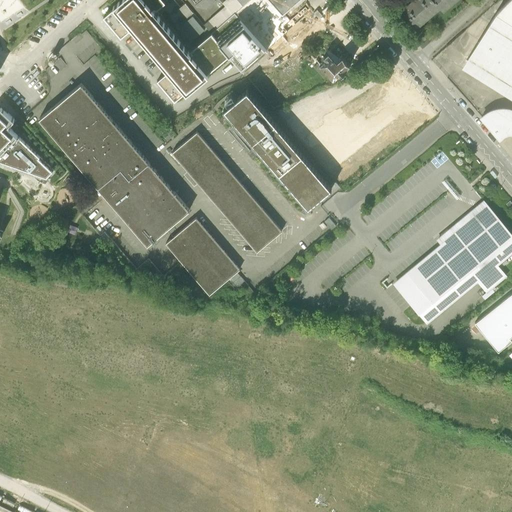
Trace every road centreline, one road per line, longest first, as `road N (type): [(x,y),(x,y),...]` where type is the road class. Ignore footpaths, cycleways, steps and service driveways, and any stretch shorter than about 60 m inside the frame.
road 1 (tertiary): [(414,62),(511,178)]
road 2 (residential): [(0,92),(95,0)]
